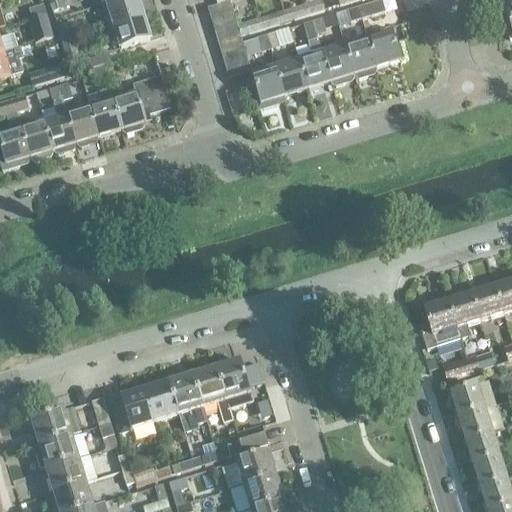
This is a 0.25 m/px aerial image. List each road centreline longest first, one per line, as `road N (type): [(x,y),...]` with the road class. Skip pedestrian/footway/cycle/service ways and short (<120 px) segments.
road 1 (residential): [(204,152),(241,162),(295,151),(468,92)]
road 2 (residential): [(0,389),(257,309)]
road 3 (residential): [(452,511),(379,271)]
road 4 (residential): [(0,215),(204,152)]
road 5 (residential): [(323,511),(257,309)]
road 6 (residential): [(204,152),(177,0)]
road 7 (residential): [(379,271),(511,231)]
road 8 (residential): [(257,309),(379,271)]
